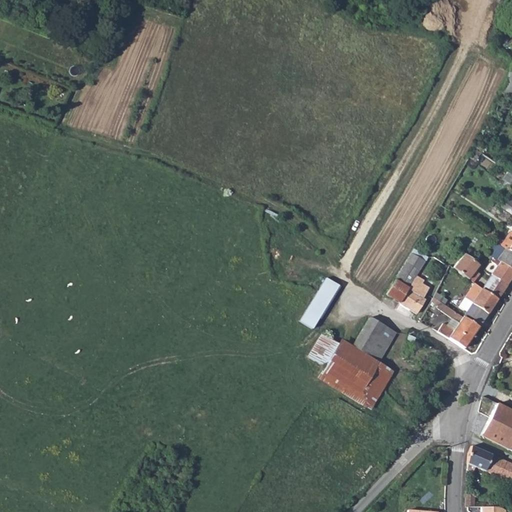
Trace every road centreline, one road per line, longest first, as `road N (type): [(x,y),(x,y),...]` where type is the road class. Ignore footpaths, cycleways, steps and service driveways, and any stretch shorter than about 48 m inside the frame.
road 1 (residential): [(476,369),(356,295)]
road 2 (residential): [(351,511),(435,429),(455,422)]
